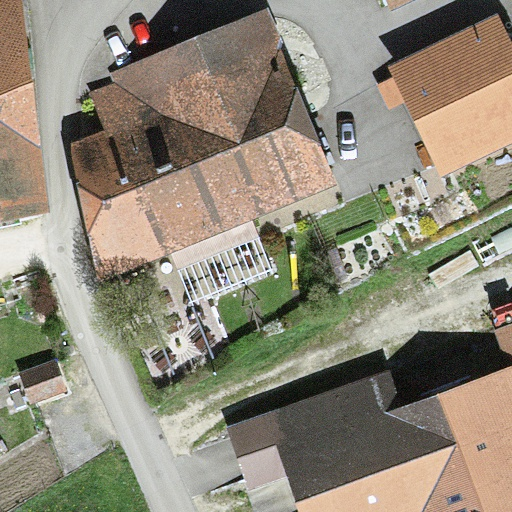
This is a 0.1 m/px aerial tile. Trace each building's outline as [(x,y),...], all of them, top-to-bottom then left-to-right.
[(0,0),(0,217),(40,207),(16,1),(15,0),(0,0)] [(97,270),(329,174),(264,19),(115,79),(118,84),(92,94),(126,177),(82,196),(97,270)] [(509,114),(484,59),(400,98),(425,152),(509,114)] [(268,416),(237,428),(260,484),(288,474),(301,511),(511,511),(511,327),(503,331),(511,354),(511,371),(401,413),(390,384),(330,406),(340,435),(283,457),(268,416)] [(67,388),(56,361),(19,376),(30,403),(67,388)]
